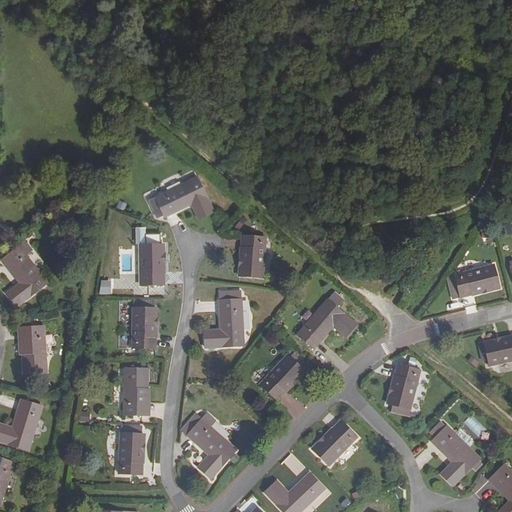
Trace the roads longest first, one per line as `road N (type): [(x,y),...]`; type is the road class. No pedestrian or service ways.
road 1 (track): [(511,420),(340,270),(369,237),(475,210),(511,128)]
road 2 (residential): [(188,243),(162,474),(185,511)]
road 3 (residential): [(339,389),(405,334),(511,312)]
road 4 (residential): [(212,511),(339,389)]
road 5 (residential): [(419,504),(407,458),(339,389)]
